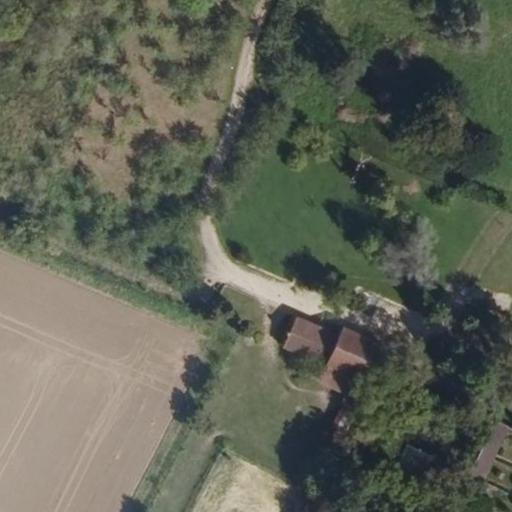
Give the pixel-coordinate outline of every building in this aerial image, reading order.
[(378,352),(335,336),(325,368),(367,386),(369,379),(375,360),(378,352)] [(391,366),(375,360),(369,379),(384,384),(391,366)] [(414,374),(391,366),(384,384),(407,393),(414,374)] [(362,395),(348,388),(336,412),(349,419),(362,395)] [(482,480),(506,427),(489,419),(465,473),(482,480)]
